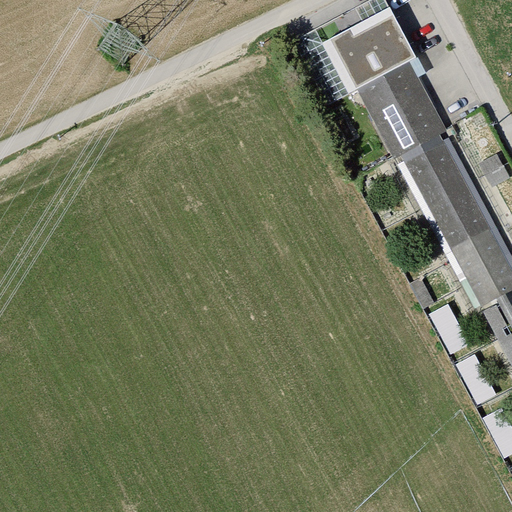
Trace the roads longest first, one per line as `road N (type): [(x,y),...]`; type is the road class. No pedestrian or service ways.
road 1 (track): [(0,153),(319,0)]
road 2 (unclassified): [(511,134),(440,0)]
